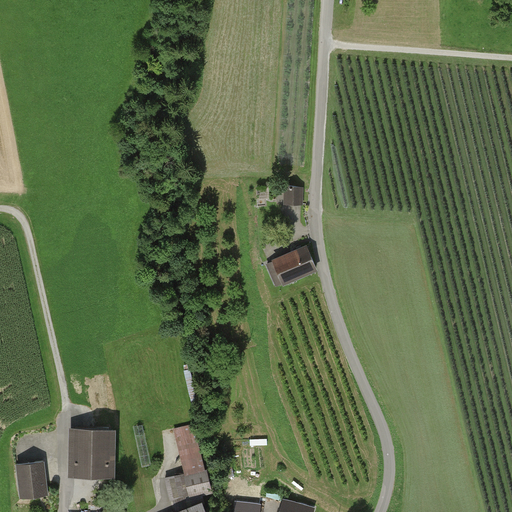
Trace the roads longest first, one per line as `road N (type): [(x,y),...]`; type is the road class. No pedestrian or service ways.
road 1 (residential): [(380,511),(386,440),(326,284),(318,222),(331,0)]
road 2 (track): [(0,210),(17,214),(28,232),(67,410)]
road 3 (track): [(327,45),(511,58)]
